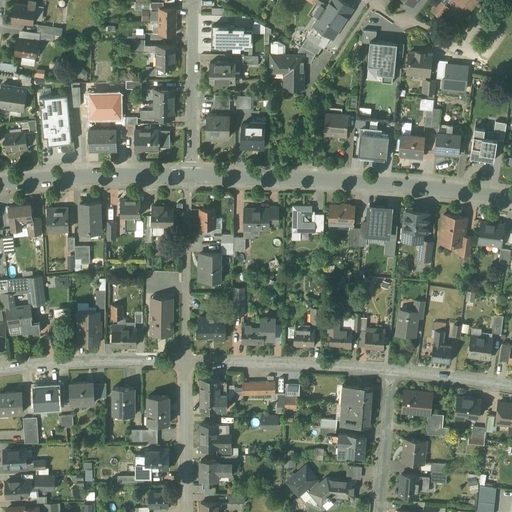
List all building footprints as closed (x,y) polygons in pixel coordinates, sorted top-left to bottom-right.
[(339,0),(331,0),(315,25),(315,26),(330,35),(333,37),(352,8),(339,0)] [(451,0),(447,6),(440,0),(432,10),(452,25),(455,21),(466,7),(466,6),(464,4),(466,0),(451,0)] [(466,0),(464,4),(466,6),(466,7),(472,11),(480,0),(466,0)] [(28,6),(14,4),(12,21),(33,24),(37,2),(29,1),(28,6)] [(147,3),(135,2),(134,12),(146,12),(147,3)] [(176,9),(160,8),(160,11),(160,21),(176,21),(176,9)] [(266,26),(254,20),(253,41),(265,41),(265,34),(266,26)] [(176,21),(160,21),(160,33),(176,34),(176,21)] [(58,26),(40,24),(39,31),(57,34),(58,26)] [(239,25),(213,25),(213,45),(239,46),(239,25)] [(315,26),(302,46),(316,53),(318,54),(330,35),(315,26)] [(37,32),(22,30),(21,36),(36,38),(37,32)] [(39,41),(17,38),(15,54),(36,58),(39,41)] [(285,45),(279,42),(274,42),(274,40),(272,40),(272,54),(285,55),(285,45)] [(397,43),(385,42),(385,44),(375,43),(375,41),(370,41),(367,65),(378,66),(378,69),(382,69),(382,74),(394,75),(397,43)] [(176,46),(157,45),(157,52),(157,67),(157,74),(167,74),(167,67),(176,67),(176,56),(175,56),(176,46)] [(302,46),(297,55),(304,55),(304,63),(311,63),(316,53),(302,46)] [(424,53),(417,52),(417,53),(410,52),(408,73),(429,75),(432,54),(424,54),(424,53)] [(272,54),(271,54),(271,74),(285,74),(285,88),(304,89),(304,63),(304,55),(297,55),(285,55),(272,54)] [(259,56),(244,55),(244,64),(259,65),(259,56)] [(236,62),(210,62),(210,82),(236,82),(236,80),(236,62)] [(31,77),(23,76),(22,81),(23,82),(23,86),(31,88),(32,82),(30,82),(31,77)] [(436,79),(428,79),(428,84),(424,84),(423,92),(435,93),(436,79)] [(142,80),(127,80),(126,84),(126,88),(142,89),(142,80)] [(14,87),(2,85),(0,98),(0,106),(11,108),(14,87)] [(27,88),(14,87),(11,108),(24,110),(27,88)] [(175,89),(155,89),(155,104),(175,104),(175,89)] [(67,94),(39,97),(43,137),(47,137),(48,145),(72,142),(67,94)] [(358,95),(350,94),(349,109),(357,109),(358,95)] [(231,95),(216,95),(215,109),(230,109),(231,95)] [(252,96),(237,96),(237,108),(251,109),(252,96)] [(98,101),(81,102),(81,113),(99,113),(98,101)] [(175,104),(155,104),(155,110),(141,110),(141,118),(155,118),(175,119),(175,104)] [(441,109),(434,108),(434,111),(432,127),(439,128),(441,109)] [(434,111),(426,110),(425,126),(432,127),(434,111)] [(349,114),(326,112),(325,131),(341,132),(341,135),(347,135),(349,114)] [(230,116),(207,115),(207,134),(220,134),(220,137),(230,137),(230,116)] [(36,120),(29,120),(30,132),(37,132),(36,120)] [(251,124),(242,124),(242,143),(255,143),(255,146),(265,146),(265,122),(251,121),(251,124)] [(136,123),(126,123),(126,135),(135,135),(135,130),(136,130),(136,123)] [(507,125),(498,123),(496,136),(505,137),(507,125)] [(117,128),(89,129),(90,149),(90,146),(108,146),(108,148),(117,148),(117,128)] [(389,131),(361,128),(358,155),(387,158),(389,131)] [(136,130),(135,130),(135,135),(136,152),(145,152),(145,148),(159,148),(159,144),(159,130),(136,130)] [(170,130),(159,130),(159,144),(170,144),(170,130)] [(26,131),(6,134),(7,150),(17,149),(17,150),(28,149),(26,131)] [(461,134),(437,132),(435,151),(459,154),(460,142),(461,134)] [(425,136),(401,134),(399,154),(423,156),(425,136)] [(497,139),(474,135),(471,152),(485,155),(485,159),(494,160),(497,139)] [(136,199),(121,199),(121,216),(126,216),(126,234),(135,233),(135,216),(137,216),(136,199)] [(100,202),(80,203),(81,231),(101,230),(100,202)] [(30,204),(10,206),(13,229),(29,227),(33,226),(32,219),(30,204)] [(393,206),(368,204),(365,235),(390,237),(393,206)] [(303,215),(312,215),(312,205),(293,205),(292,232),(315,232),(315,222),(314,222),(303,221),(303,215)] [(354,207),(331,205),(330,219),(338,220),(338,223),(353,224),(354,207)] [(164,206),(152,206),(152,226),(174,226),(174,209),(164,209),(164,206)] [(278,206),(270,206),(270,208),(270,221),(278,221),(278,206)] [(68,210),(55,210),(55,208),(48,208),(48,230),(69,229),(68,210)] [(270,208),(244,208),(244,229),(245,229),(245,227),(253,227),(253,229),(270,229),(270,221),(270,208)] [(216,209),(201,209),(200,227),(201,227),(201,233),(212,233),(212,228),(215,228),(216,209)] [(428,212),(406,210),(404,229),(404,239),(418,240),(418,237),(422,237),(422,231),(427,231),(428,212)] [(315,222),(315,232),(324,232),(324,214),(314,214),(314,222),(315,222)] [(467,217),(444,214),(440,242),(460,245),(463,245),(464,236),(467,217)] [(40,218),(32,219),(33,226),(29,227),(30,234),(41,233),(40,218)] [(481,221),(478,242),(479,243),(479,240),(494,242),(494,245),(502,246),(505,224),(481,221)] [(116,222),(107,222),(107,239),(116,240),(116,222)] [(361,228),(350,227),(349,245),(360,246),(361,228)] [(234,234),(222,233),(222,243),(224,243),(234,243),(234,236),(234,234)] [(246,237),(234,236),(234,243),(234,250),(246,251),(246,237)] [(473,237),(464,236),(463,245),(460,245),(459,253),(470,255),(473,237)] [(397,238),(389,237),(387,254),(395,255),(397,238)] [(433,242),(421,240),(418,260),(431,262),(433,242)] [(234,243),(224,243),(223,254),(234,254),(234,250),(234,243)] [(90,246),(75,246),(75,250),(75,259),(81,259),(82,263),(90,263),(90,246)] [(511,250),(501,249),(499,262),(509,264),(511,250)] [(221,253),(201,253),(200,280),(221,280),(221,253)] [(41,276),(0,279),(0,291),(2,310),(7,309),(7,308),(31,305),(31,303),(44,301),(41,276)] [(245,288),(235,288),(235,301),(244,301),(245,288)] [(106,290),(96,290),(96,308),(106,308),(106,290)] [(171,297),(153,297),(153,334),(171,335),(171,297)] [(426,302),(414,300),(413,311),(418,312),(418,317),(424,317),(426,302)] [(235,301),(234,301),(234,315),(244,315),(244,301),(235,301)] [(31,305),(7,308),(7,309),(9,326),(20,324),(20,331),(24,331),(24,334),(34,333),(32,323),(33,323),(31,305)] [(123,306),(112,305),(112,319),(123,319),(123,306)] [(322,308),(312,308),(312,313),(315,313),(315,323),(322,323),(322,308)] [(413,311),(400,309),(397,333),(415,336),(418,317),(418,312),(413,311)] [(100,312),(78,311),(78,328),(79,328),(79,343),(99,344),(100,312)] [(504,315),(495,314),(492,333),(501,334),(504,315)] [(226,317),(199,317),(199,337),(200,337),(200,334),(215,335),(215,339),(226,339),(226,317)] [(275,317),(262,317),(262,326),(264,326),(264,335),(274,335),(275,317)] [(352,329),(339,329),(339,318),(329,318),(329,329),(331,329),(331,333),(330,345),(342,346),(342,347),(351,348),(352,329)] [(262,326),(252,325),(252,323),(244,323),(243,342),(254,342),(254,343),(264,344),(264,335),(264,326),(262,326)] [(315,329),(307,329),(307,324),(295,323),(295,327),(295,328),(295,337),(294,344),(297,344),(297,345),(303,345),(303,344),(314,345),(315,329)] [(126,325),(113,325),(113,346),(137,346),(137,329),(126,329),(126,325)] [(385,332),(366,330),(365,347),(384,349),(385,332)] [(445,331),(435,330),(434,343),(443,344),(445,331)] [(493,338),(471,335),(468,355),(490,358),(493,338)] [(434,343),(433,343),(431,360),(450,362),(452,345),(443,344),(434,343)] [(511,344),(502,343),(500,360),(508,361),(511,344)] [(220,378),(201,379),(201,394),(227,394),(227,381),(226,381),(220,381),(220,379),(220,378)] [(94,382),(70,383),(71,404),(95,402),(94,382)] [(275,382),(243,382),(243,394),(276,393),(275,382)] [(300,383),(286,383),(286,395),(300,396),(300,383)] [(373,387),(344,385),(342,404),(345,405),(355,405),(372,407),(373,387)] [(58,386),(34,388),(36,408),(60,407),(58,386)] [(135,387),(114,387),(114,398),(114,414),(135,414),(135,387)] [(22,391),(0,392),(0,413),(24,412),(22,391)] [(427,393),(405,391),(403,407),(403,408),(403,411),(411,412),(411,408),(425,410),(425,409),(430,410),(431,401),(426,401),(427,393)] [(227,394),(201,394),(201,410),(220,410),(220,409),(227,409),(227,394)] [(481,398),(458,395),(455,418),(464,419),(465,415),(479,417),(481,398)] [(169,396),(148,396),(149,423),(169,423),(169,396)] [(511,403),(499,402),(496,423),(510,425),(509,431),(511,431),(511,403)] [(372,407),(355,405),(345,405),(343,423),(370,426),(372,407)] [(278,415),(262,415),(262,427),(278,427),(278,415)] [(442,416),(429,415),(428,434),(448,436),(449,428),(441,427),(442,416)] [(495,415),(488,415),(486,427),(486,431),(496,432),(497,425),(494,425),(495,415)] [(30,417),(23,418),(25,443),(39,443),(38,429),(31,429),(30,417)] [(337,419),(321,418),(321,426),(336,428),(337,419)] [(218,424),(201,424),(201,448),(217,448),(218,448),(218,445),(218,435),(218,424)] [(336,428),(321,426),(320,435),(336,437),(336,428)] [(486,427),(473,426),(471,438),(485,439),(486,431),(486,427)] [(142,429),(128,429),(128,443),(130,443),(139,443),(142,443),(142,429)] [(158,429),(142,429),(142,443),(158,443),(158,429)] [(365,435),(348,433),(348,434),(339,433),(337,456),(347,457),(347,454),(363,455),(365,435)] [(232,435),(218,435),(218,445),(232,445),(232,435)] [(426,440),(405,438),(403,462),(424,464),(425,454),(422,454),(424,440),(426,440)] [(232,445),(218,445),(218,448),(217,448),(217,455),(218,455),(232,455),(232,445)] [(26,448),(4,450),(5,468),(27,466),(26,448)] [(169,449),(153,449),(146,449),(146,454),(136,454),(136,475),(136,477),(152,477),(152,475),(159,475),(159,469),(169,469),(169,449)] [(45,460),(34,461),(35,469),(46,469),(45,460)] [(232,462),(218,462),(218,460),(201,460),(201,479),(218,480),(218,473),(232,473),(232,463),(232,462)] [(448,464),(432,463),(431,470),(447,472),(448,464)] [(361,466),(348,465),(347,477),(359,478),(361,466)] [(307,466),(288,482),(299,495),(318,479),(307,466)] [(447,472),(431,470),(430,476),(429,481),(446,483),(447,472)] [(36,484),(32,485),(32,480),(28,480),(29,497),(39,496),(39,488),(54,489),(55,475),(37,474),(36,484)] [(430,476),(402,474),(400,496),(417,497),(418,488),(428,489),(429,481),(430,476)] [(327,478),(311,492),(321,504),(322,504),(320,502),(328,495),(331,498),(332,497),(331,495),(332,495),(353,497),(355,480),(327,478)] [(28,480),(6,481),(7,497),(21,496),(21,497),(29,497),(28,480)] [(493,511),(496,488),(481,485),(477,511),(493,511)] [(169,488),(148,488),(148,496),(148,506),(168,507),(167,496),(169,488)] [(245,494),(228,494),(229,503),(245,503),(245,494)] [(328,495),(320,502),(322,504),(324,507),(326,508),(328,507),(333,504),(333,502),(333,500),(331,498),(328,495)] [(208,500),(199,502),(198,511),(218,511),(218,501),(208,500)] [(57,511),(57,503),(45,503),(45,511),(57,511)]
